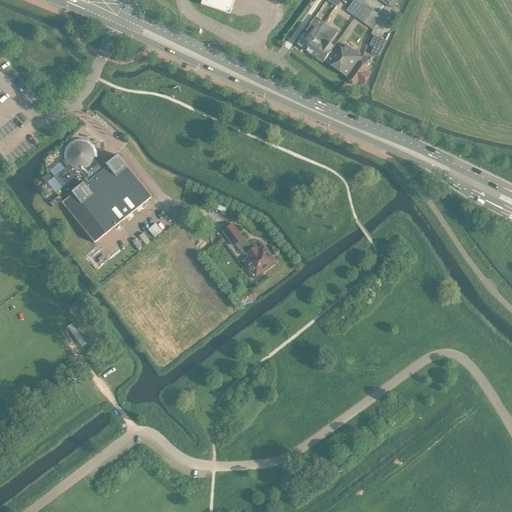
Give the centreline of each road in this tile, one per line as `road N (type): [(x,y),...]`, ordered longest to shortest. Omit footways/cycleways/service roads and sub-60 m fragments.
road 1 (unclassified): [(511,423),(474,367),(451,352),(430,352),(276,461),(194,461),(152,429),(138,430),(29,511)]
road 2 (secondary): [(509,190),(122,11)]
road 3 (secondary): [(117,26),(477,196)]
road 4 (track): [(420,149),(426,101),(404,62),(419,0)]
